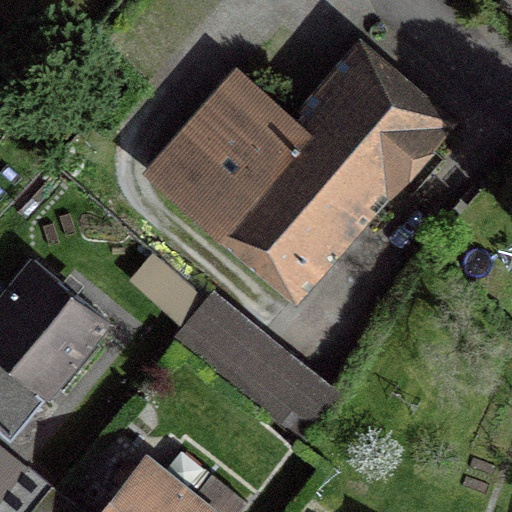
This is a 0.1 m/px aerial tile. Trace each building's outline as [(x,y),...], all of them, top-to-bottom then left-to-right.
[(238,75),(153,172),(294,292),(326,256),(314,246),(427,116),(367,64),(307,134),(238,75)] [(200,297),(152,255),(130,279),(167,311),(178,321),(200,297)] [(0,431),(11,437),(107,320),(34,259),(0,299),(0,431)] [(340,390),(212,284),(171,332),(295,434),(312,426),(340,390)] [(208,511),(146,461),(104,511),(208,511)] [(0,498),(0,511),(27,511),(50,483),(27,465),(0,498)] [(211,472),(197,489),(224,511),(238,511),(247,501),(211,472)] [(27,511),(68,511),(76,503),(50,483),(27,511)]
